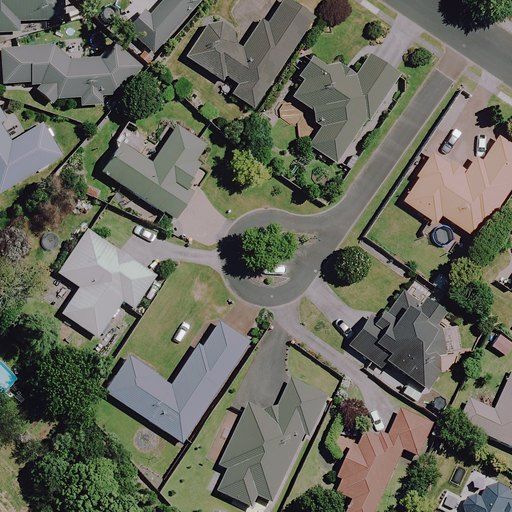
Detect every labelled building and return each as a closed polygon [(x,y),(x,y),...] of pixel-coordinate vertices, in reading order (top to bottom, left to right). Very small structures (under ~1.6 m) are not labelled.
[(0,0),(0,36),(18,35),(18,24),(63,21),(61,0),(0,0)] [(165,0),(150,17),(146,13),(128,33),(152,54),(200,0),(165,0)] [(212,23),(187,62),(222,84),(225,80),(238,88),(232,96),(253,110),(313,18),(285,0),(268,27),(260,22),(245,44),(212,23)] [(141,66),(112,44),(100,59),(62,62),(61,46),(0,51),(3,86),(29,84),(48,102),(79,100),(79,108),(101,108),(101,98),(118,96),(141,66)] [(397,76),(368,56),(353,79),(331,64),(327,69),(315,61),(289,98),(325,122),(309,146),(336,165),(397,76)] [(0,195),(62,159),(43,126),(12,144),(0,124),(0,195)] [(102,175),(119,185),(107,205),(121,214),(133,194),(135,196),(176,221),(192,195),(186,191),(200,169),(194,165),(205,147),(176,130),(156,163),(122,142),(102,175)] [(465,174),(434,154),(401,203),(435,225),(440,217),(476,240),(511,183),(511,147),(497,138),(481,163),(475,159),(465,174)] [(156,278),(86,232),(58,274),(80,289),(62,316),(97,339),(122,302),(134,310),(156,278)] [(441,367),(439,325),(445,317),(424,302),(421,307),(403,294),(389,315),(382,310),(374,321),(369,317),(351,342),(348,347),(380,370),(384,365),(424,392),(441,367)] [(250,347),(217,324),(173,388),(129,358),(105,393),(182,445),(250,347)] [(511,379),(496,414),(470,402),(459,425),(511,450),(511,379)] [(326,400),(290,383),(274,419),(249,408),(221,468),(228,472),(218,494),(251,510),(257,498),(270,504),(296,449),(289,446),(295,433),(308,439),(326,400)] [(427,424),(399,412),(385,445),(361,435),(336,495),(353,502),(348,511),(376,511),(403,452),(413,457),(427,424)] [(511,511),(511,505),(510,504),(506,493),(495,487),(483,491),(479,501),(474,499),(464,502),(460,510),(460,511),(511,511)]
